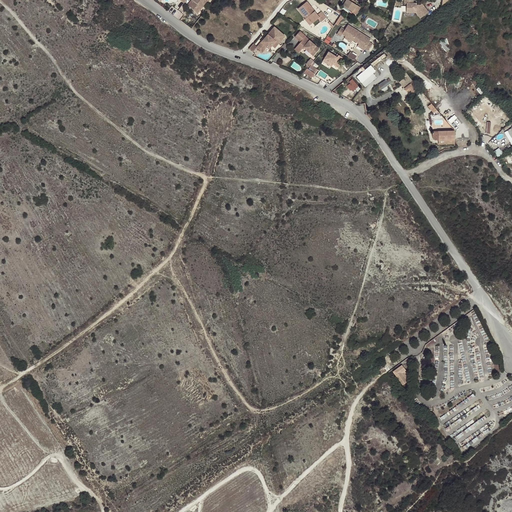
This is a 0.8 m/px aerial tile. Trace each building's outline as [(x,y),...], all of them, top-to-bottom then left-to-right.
[(210,0),(194,0),(195,1),(191,7),(200,13),(208,1),(209,1),(210,0)] [(352,0),(346,0),(343,5),(353,11),(352,13),(356,15),(360,9),(356,7),(357,5),(352,2),(352,0)] [(413,0),(405,0),(405,3),(408,3),(407,12),(417,13),(421,18),(429,12),(422,4),(420,5),(417,5),(414,5),(414,3),(413,3),(413,0)] [(307,18),(312,24),(319,18),(321,22),(326,18),(321,12),(317,14),(307,2),(298,9),(306,19),(307,18)] [(354,39),(358,32),(348,25),(345,30),(341,27),(337,35),(341,37),(342,36),(342,35),(342,34),(343,35),(346,37),(352,41),(353,40),(354,39)] [(284,36),(273,27),(267,35),(267,36),(267,37),(268,37),(268,38),(267,40),(266,39),(265,39),(264,39),(256,49),(258,51),(259,52),(260,52),(262,53),(267,47),(269,49),(273,45),(270,43),(273,40),(275,42),(278,44),(284,36)] [(313,55),(318,49),(309,40),(310,39),(301,31),(295,38),(301,43),(295,50),(299,53),(303,48),(313,55)] [(371,39),(358,32),(354,39),(353,40),(357,43),(359,41),(360,42),(359,44),(358,45),(364,48),(368,51),(373,44),(370,42),(371,39)] [(329,52),(324,59),(333,64),(337,67),(340,62),(342,58),(338,55),(337,57),(329,52)] [(314,62),(310,58),(305,64),(309,67),(314,62)] [(320,66),(314,62),(309,67),(304,73),(312,79),(320,66)] [(366,86),(379,77),(375,72),(378,70),(373,64),(358,76),(366,86)] [(389,79),(378,87),(381,91),(392,83),(389,79)] [(353,81),(347,86),(352,93),(358,88),(353,81)] [(413,81),(412,83),(404,88),(410,96),(416,90),(421,90),(413,81)] [(480,113),(493,100),(488,95),(475,108),(480,113)] [(495,100),(489,106),(494,110),(499,105),(495,100)] [(437,110),(432,104),(428,106),(434,113),(437,110)] [(502,110),(495,119),(503,127),(511,117),(502,110)] [(455,132),(455,131),(433,131),(433,134),(433,137),(433,139),(434,140),(435,140),(439,140),(455,140),(455,132)] [(401,373),(406,370),(402,365),(393,371),(403,385),(408,381),(401,373)] [(407,372),(406,370),(401,373),(408,381),(410,380),(405,373),(407,372)]
